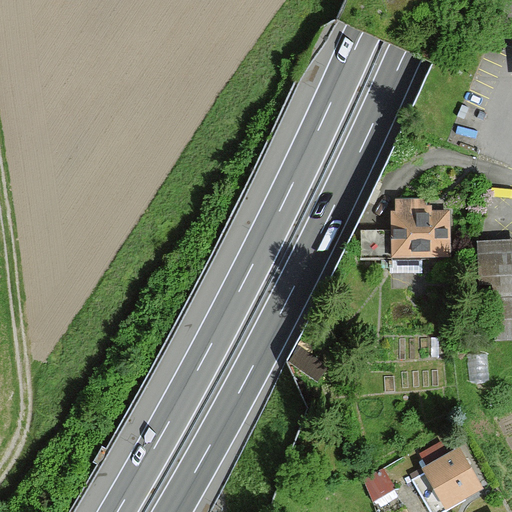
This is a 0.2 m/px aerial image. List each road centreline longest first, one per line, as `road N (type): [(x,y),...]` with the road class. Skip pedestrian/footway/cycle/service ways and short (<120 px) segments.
road 1 (motorway): [(378,0),(246,277),(116,511)]
road 2 (motorway): [(171,511),(288,298),(429,0)]
road 3 (track): [(0,473),(26,402),(0,185)]
